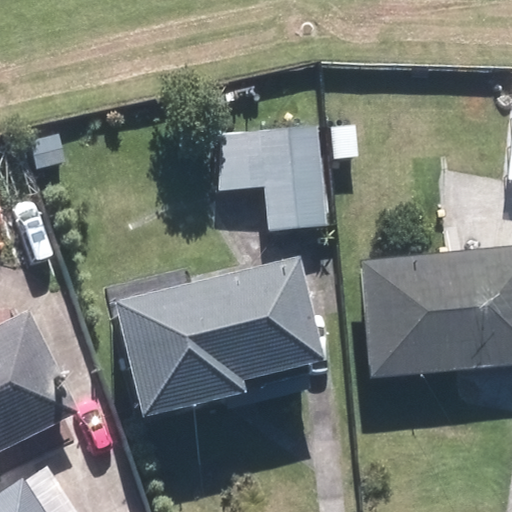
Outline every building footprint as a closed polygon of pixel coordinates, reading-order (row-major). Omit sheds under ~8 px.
[(511,184),(511,85),(501,183),(511,184)] [(348,160),(346,128),(324,130),(327,161),(348,160)] [(323,230),(311,129),(215,141),(212,198),(258,192),(263,237),(323,230)] [(511,367),(511,251),(351,268),(363,383),(511,367)] [(311,369),(284,266),(100,313),(129,426),(232,400),(230,390),(311,369)] [(0,453),(73,418),(22,316),(0,327),(0,453)] [(31,511),(13,484),(0,492),(0,511),(31,511)]
